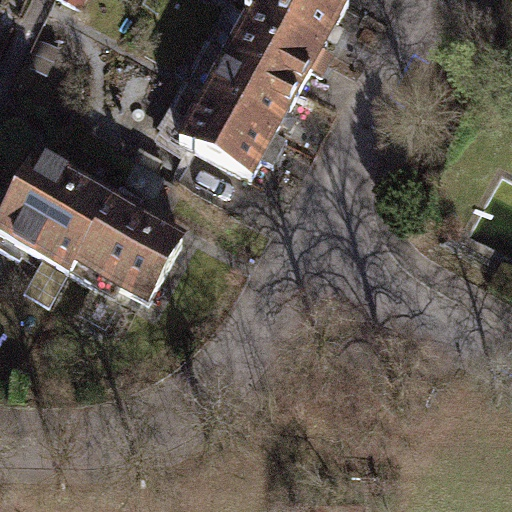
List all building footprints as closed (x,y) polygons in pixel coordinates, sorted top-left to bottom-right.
[(83,0),(61,0),(61,2),(78,10),(83,0)] [(328,0),(259,0),(251,15),(328,58),(353,13),(328,0)] [(251,15),(226,59),(304,102),(328,58),(251,15)] [(65,55),(43,44),(29,71),(51,83),(65,55)] [(226,59),(202,104),(279,146),(304,102),(226,59)] [(202,104),(177,148),(254,191),(263,176),(275,183),(291,153),(279,146),(202,104)] [(105,211),(22,167),(0,208),(0,264),(36,283),(22,310),(46,323),(66,284),(105,211)] [(173,194),(139,175),(127,196),(161,215),(173,194)] [(188,255),(105,211),(66,284),(149,328),(188,255)]
